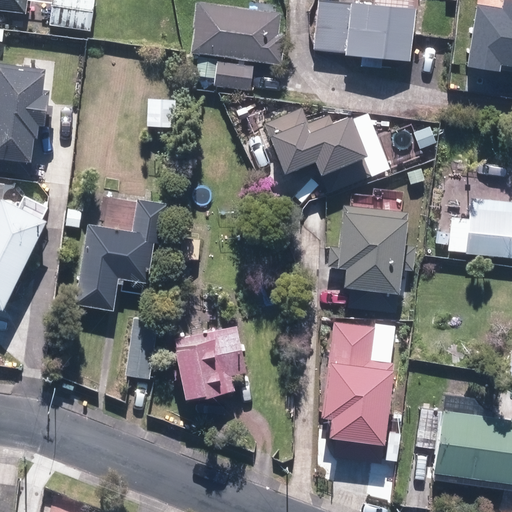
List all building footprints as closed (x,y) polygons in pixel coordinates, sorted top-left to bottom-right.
[(0,0),(0,13),(22,16),(23,0),(0,0)] [(92,0),(49,0),(47,29),(89,33),(92,0)] [(511,66),(511,0),(503,0),(503,8),(478,4),(468,67),(500,72),(501,65),(511,66)] [(409,9),(313,3),(310,54),(339,56),(339,64),(405,68),(409,9)] [(276,17),(190,7),(187,58),(195,59),(194,83),(204,84),(203,88),(249,91),(250,68),(280,70),(281,38),(274,38),(276,17)] [(40,71),(0,67),(0,166),(25,169),(26,156),(31,157),(32,137),(49,138),(51,106),(37,105),(40,71)] [(299,109),(260,124),(267,142),(260,145),(274,183),(305,171),(311,185),(362,165),(345,121),(329,127),(324,114),(304,122),(299,109)] [(0,201),(0,311),(46,211),(4,192),(0,201)] [(164,204),(137,200),(132,232),(89,225),(77,307),(117,313),(122,281),(147,285),(153,241),(159,242),(164,204)] [(447,226),(436,225),(435,242),(445,243),(445,254),(462,255),(462,261),(511,262),(511,204),(466,203),(466,222),(447,221),(447,226)] [(343,219),(334,219),(332,248),(322,248),(321,271),(329,271),(328,276),(336,277),(335,297),(394,299),(396,271),(411,272),(413,246),(400,245),(401,231),(408,231),(409,211),(343,208),(343,219)] [(156,322),(130,319),(124,377),(150,380),(156,322)] [(338,346),(338,321),(320,320),(319,345),(338,346)] [(181,405),(235,393),(231,377),(248,374),(237,327),(167,343),(181,405)] [(317,363),(314,428),(322,428),(321,449),(380,452),(385,367),(317,363)] [(435,474),(511,484),(511,420),(443,411),(435,474)]
